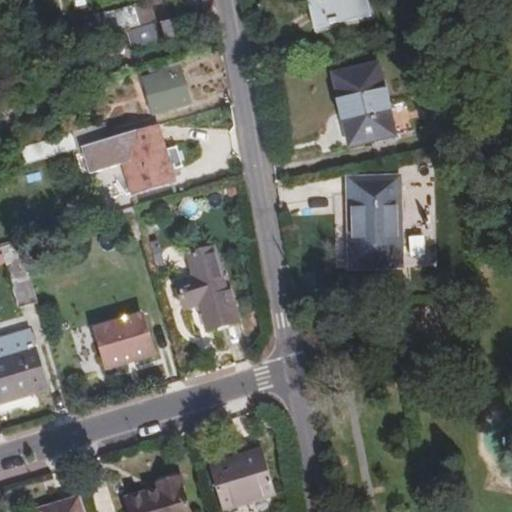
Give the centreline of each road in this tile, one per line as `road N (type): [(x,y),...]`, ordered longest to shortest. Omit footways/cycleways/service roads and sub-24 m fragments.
road 1 (residential): [(225,0),(293,374)]
road 2 (residential): [(0,461),(293,374)]
road 3 (unknown): [(256,171),(511,130)]
road 4 (residential): [(293,374),(318,511)]
